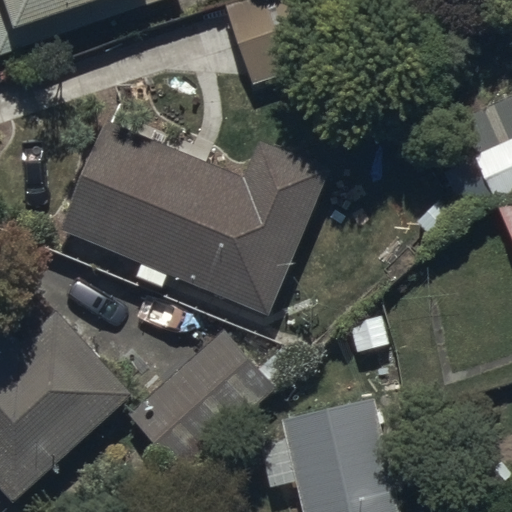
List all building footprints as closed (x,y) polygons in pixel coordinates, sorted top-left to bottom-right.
[(0,0),(0,60),(178,0),(0,0)] [(312,0),(251,0),(229,7),(253,85),(332,60),(312,0)] [(500,203),(511,196),(511,96),(469,116),(486,153),(444,172),(464,216),(499,200),(500,203)] [(274,318),(333,174),(263,145),(248,181),(110,125),(65,234),(146,266),(141,278),(168,289),(173,277),(274,318)] [(511,203),(499,209),(511,235),(511,203)] [(0,318),(0,485),(19,505),(138,396),(64,315),(27,348),(0,318)] [(274,361),(262,371),(230,334),(132,416),(182,475),(280,393),(274,385),(286,375),(274,361)] [(400,511),(375,401),(287,421),(291,441),(263,447),(273,491),(303,484),(308,511),(400,511)]
